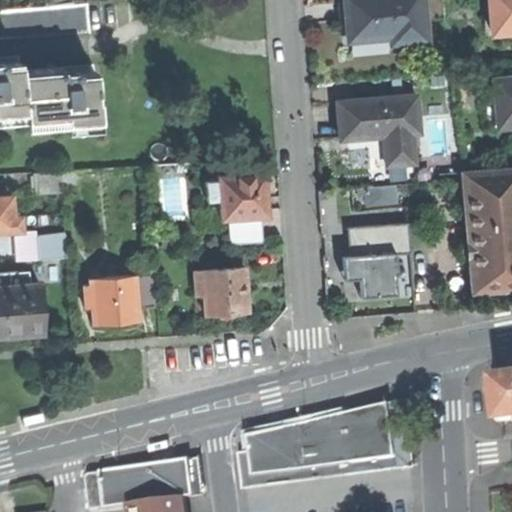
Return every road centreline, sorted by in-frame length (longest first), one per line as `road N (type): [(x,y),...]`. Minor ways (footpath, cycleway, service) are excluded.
road 1 (residential): [(285,0),(312,382)]
road 2 (residential): [(312,382),(0,458)]
road 3 (residential): [(440,351),(447,511)]
road 4 (residential): [(440,351),(312,382)]
